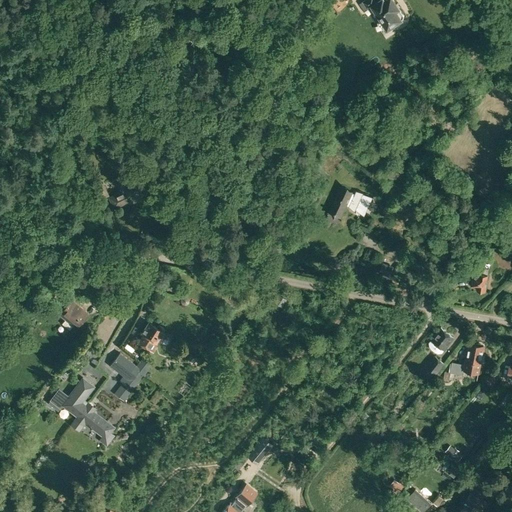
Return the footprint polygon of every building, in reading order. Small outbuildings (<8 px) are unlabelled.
[(372,5),(387,28),(403,18),(403,15),(393,0),(384,0),(379,0),(377,2),(376,0),(363,0),(359,3),(364,10),(372,5)] [(116,161),(122,173),(129,170),(123,157),(116,161)] [(109,197),(113,207),(136,197),(126,173),(115,178),(121,191),(109,197)] [(96,184),(102,198),(108,195),(102,182),(96,184)] [(330,211),(341,217),(346,205),(349,206),(355,211),(356,209),(365,215),(373,196),(363,194),(364,192),(356,190),(355,193),(341,186),(330,211)] [(307,203),(312,206),(316,199),(311,197),(307,203)] [(377,272),(387,276),(392,265),(381,261),(377,272)] [(457,275),(462,279),(469,270),(464,266),(457,275)] [(477,288),(486,290),(486,286),(488,274),(487,274),(488,269),(474,266),(473,272),(471,284),(477,285),(477,288)] [(45,295),(55,303),(62,292),(52,285),(45,295)] [(273,301),(281,306),(286,298),(278,293),(273,301)] [(60,314),(76,327),(87,314),(70,300),(66,306),(59,301),(51,310),(58,316),(60,314)] [(148,349),(153,352),(157,346),(155,344),(160,336),(161,338),(165,333),(162,331),(164,328),(159,325),(157,327),(148,321),(140,333),(143,335),(138,343),(148,349)] [(71,325),(68,329),(76,335),(79,331),(71,325)] [(435,351),(439,352),(442,352),(454,337),(441,327),(431,339),(431,340),(429,342),(430,346),(432,349),(435,351)] [(0,346),(0,367),(0,368),(17,347),(6,339),(0,346)] [(450,372),(462,374),(463,369),(478,372),(480,361),(483,360),(484,355),(482,354),(484,346),(483,346),(481,344),(478,343),(475,344),(470,343),(467,359),(465,359),(464,364),(452,362),(450,372)] [(135,364),(119,352),(110,364),(122,374),(119,379),(122,382),(114,393),(123,400),(152,362),(143,355),(135,364)] [(423,373),(432,379),(445,363),(435,355),(426,365),(422,371),(423,373)] [(64,365),(58,371),(62,375),(67,368),(64,365)] [(486,382),(492,386),(501,374),(494,370),(486,382)] [(74,419),(88,402),(84,399),(94,386),(88,381),(83,377),(68,396),(59,389),(51,400),(60,407),(62,405),(76,416),(74,419)] [(501,392),(508,382),(500,377),(493,387),(501,392)] [(477,394),(483,398),(491,386),(485,382),(477,394)] [(505,408),(511,398),(507,395),(500,405),(505,408)] [(88,402),(74,419),(83,425),(85,423),(105,438),(114,426),(94,411),(96,408),(88,402)] [(247,455),(249,457),(254,452),(260,458),(272,445),(262,436),(247,455)] [(445,452),(458,461),(463,455),(460,452),(461,451),(455,447),(455,448),(451,445),(445,452)] [(454,477),(458,472),(454,469),(450,474),(454,477)] [(468,509),(472,511),(473,511),(476,508),(480,511),(487,502),(479,496),(486,490),(477,480),(470,487),(474,490),(466,500),(471,504),(468,509)] [(392,492),(398,496),(405,485),(400,482),(392,492)] [(223,511),(247,511),(250,510),(250,508),(246,505),(255,493),(245,485),(235,497),(236,498),(232,503),(231,503),(223,511)] [(407,498),(421,511),(423,511),(430,505),(414,490),(407,498)]
